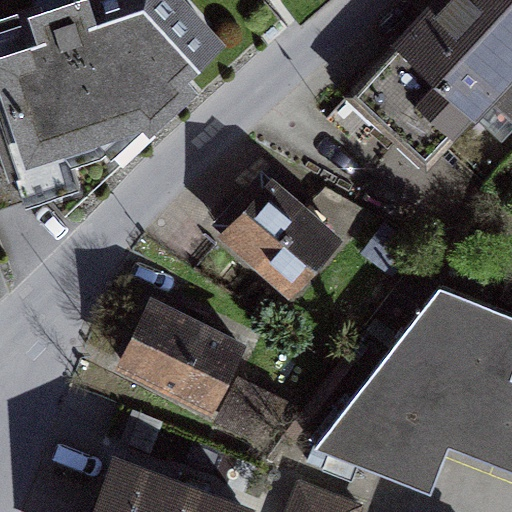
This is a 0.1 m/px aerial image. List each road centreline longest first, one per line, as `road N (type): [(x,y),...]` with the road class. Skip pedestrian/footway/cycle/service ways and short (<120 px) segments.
road 1 (residential): [(0,343),(237,106),(357,0)]
road 2 (residential): [(0,380),(20,461),(0,511)]
